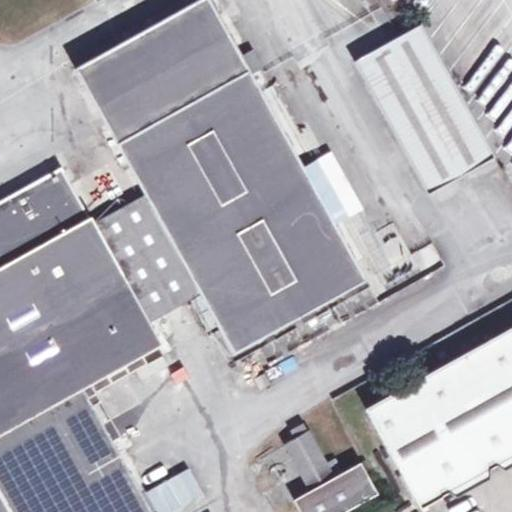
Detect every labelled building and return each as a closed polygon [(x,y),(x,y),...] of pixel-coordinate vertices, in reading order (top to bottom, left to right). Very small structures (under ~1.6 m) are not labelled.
[(0,511),(151,511),(113,442),(84,389),(142,356),(161,345),(149,323),(201,294),(235,353),(367,280),(336,225),(304,168),(252,74),(264,68),(253,49),(242,55),(210,0),(199,0),(75,71),(146,193),(93,222),(63,168),(0,203),(0,511)] [(425,28),(359,65),(432,195),(498,158),(425,28)] [(318,161),(304,168),(336,225),(350,218),(318,161)] [(114,198),(104,203),(108,212),(119,206),(114,198)] [(169,323),(158,329),(165,341),(175,333),(169,323)] [(511,330),(371,406),(425,509),(511,462),(511,330)] [(84,389),(113,442),(122,437),(97,393),(147,364),(142,356),(84,389)] [(284,446),(310,492),(337,478),(305,423),(289,431),(294,440),(284,446)] [(310,492),(294,501),(300,511),(345,511),(379,494),(362,463),(337,478),(310,492)] [(395,511),(390,503),(373,511),(395,511)]
